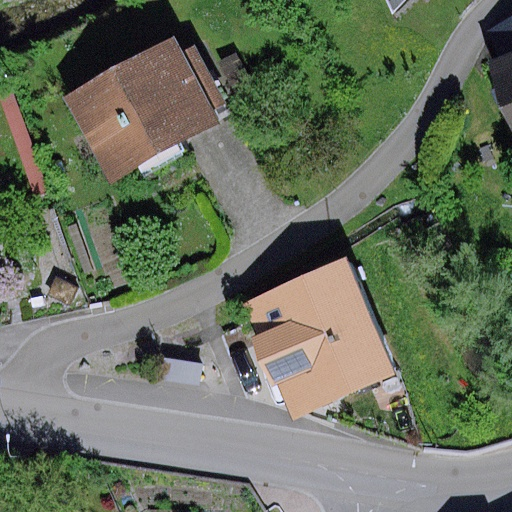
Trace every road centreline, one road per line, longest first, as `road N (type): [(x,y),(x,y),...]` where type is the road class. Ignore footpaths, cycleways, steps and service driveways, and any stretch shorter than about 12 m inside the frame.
road 1 (residential): [(30,416),(64,351),(258,266),(363,195),(401,152),(501,0)]
road 2 (residential): [(374,475),(30,416)]
road 3 (residential): [(511,476),(374,475)]
